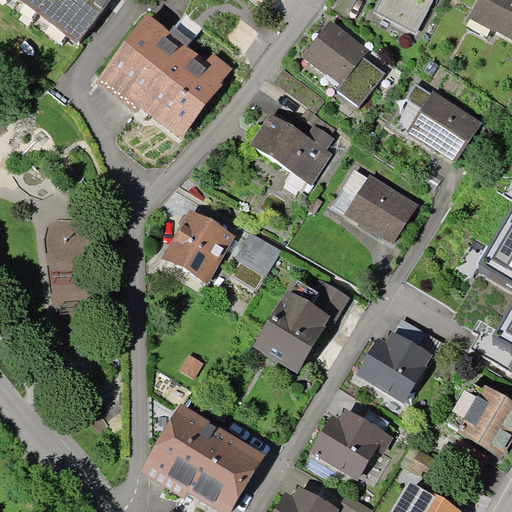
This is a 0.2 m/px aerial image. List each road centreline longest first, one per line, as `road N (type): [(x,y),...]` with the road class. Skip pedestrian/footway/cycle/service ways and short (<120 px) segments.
road 1 (residential): [(253,511),(440,207)]
road 2 (residential): [(127,511),(137,436),(126,191)]
road 3 (residential): [(126,191),(168,185),(319,0)]
road 4 (residential): [(126,191),(64,85),(131,0)]
road 5 (residential): [(0,390),(98,511)]
